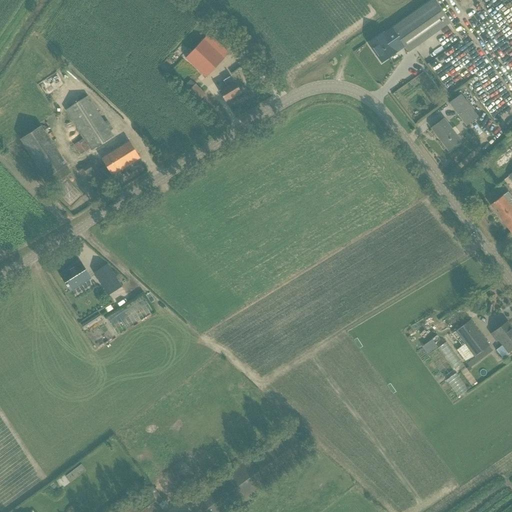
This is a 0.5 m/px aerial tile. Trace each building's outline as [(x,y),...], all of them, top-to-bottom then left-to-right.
[(432,0),(431,0),(367,45),(373,53),(373,52),(381,63),(396,53),(395,51),(404,46),(408,52),(449,23),(432,0)] [(229,53),(209,33),(185,59),(204,77),(229,53)] [(53,74),(37,85),(45,96),(60,85),(53,74)] [(240,93),(235,84),(230,77),(224,81),(227,86),(219,92),(225,102),(240,93)] [(205,95),(195,84),(186,92),(196,103),(205,95)] [(466,125),(478,116),(461,94),(449,103),(466,125)] [(113,136),(109,131),(112,129),(106,120),(104,122),(87,96),(65,110),(91,151),(113,136)] [(455,135),(451,130),(443,119),(431,128),(448,151),(460,141),(455,135)] [(20,140),(44,178),(50,186),(71,173),(41,126),(20,140)] [(89,149),(82,139),(73,145),(80,155),(89,149)] [(101,159),(106,167),(111,176),(139,158),(134,150),(129,142),(122,146),(121,145),(119,146),(119,147),(101,159)] [(82,169),(78,171),(82,177),(97,168),(92,160),(81,167),(82,169)] [(511,172),(503,180),(510,189),(511,187),(511,172)] [(511,233),(511,198),(507,192),(498,199),(490,205),(511,233)] [(60,276),(66,284),(66,285),(67,287),(70,291),(90,279),(85,270),(79,261),(72,266),(73,268),(60,276)] [(94,273),(99,282),(108,295),(121,286),(113,273),(107,264),(94,273)] [(122,333),(158,313),(148,295),(112,316),(122,333)] [(221,310),(229,302),(223,295),(214,303),(221,310)] [(83,329),(101,317),(99,314),(81,325),(83,329)] [(457,350),(466,363),(489,346),(470,320),(455,332),(464,344),(457,350)] [(508,353),(511,349),(511,328),(507,322),(499,328),(491,334),(496,341),(498,340),(508,353)] [(432,339),(422,346),(424,350),(434,342),(432,339)] [(408,352),(415,358),(420,352),(413,346),(408,352)] [(452,366),(442,373),(454,390),(465,383),(452,366)] [(229,511),(311,452),(292,425),(195,496),(206,511),(229,511)] [(80,464),(75,469),(79,474),(85,470),(80,464)] [(161,511),(162,511),(157,505),(163,501),(152,485),(146,490),(116,511),(161,511)]
